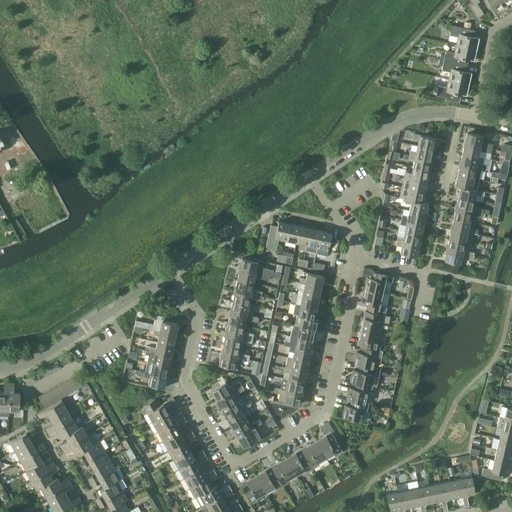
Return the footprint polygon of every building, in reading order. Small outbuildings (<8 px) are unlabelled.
[(498,0),(488,0),(495,11),(503,6),(498,0)] [(451,25),(449,35),(457,36),(455,44),(477,49),(479,37),(475,36),(472,35),(473,29),(469,29),(464,27),(451,25)] [(445,54),(440,54),(439,59),(465,65),(466,59),(470,60),(470,59),(474,60),(477,49),(455,44),(454,52),(446,50),(445,54)] [(449,71),(448,79),(469,84),(472,72),(467,71),(464,70),(465,65),(439,59),(438,64),(442,65),(441,69),(449,71)] [(466,95),(469,84),(448,79),(446,87),(438,85),(436,95),(457,100),(459,94),(462,94),(466,95)] [(392,134),(391,140),(397,141),(399,130),(392,134)] [(464,140),(464,142),(491,148),(492,143),(482,141),(483,135),(467,131),(465,140),(464,140)] [(418,139),(417,145),(434,149),(436,142),(435,141),(436,137),(414,133),(413,138),(418,139)] [(388,150),(393,151),(395,151),(397,141),(391,140),(390,144),(388,150)] [(464,145),(462,153),(484,158),(490,159),(491,153),(490,152),(491,148),(464,142),(463,144),(464,145)] [(511,152),(511,147),(511,145),(507,144),(504,144),(502,145),(501,150),(506,151),(511,152)] [(410,149),(409,154),(431,159),(431,156),(433,155),(434,149),(417,145),(416,151),(410,149)] [(404,153),(403,158),(414,160),(413,166),(430,170),(431,163),(430,162),(431,159),(409,154),(404,153)] [(460,161),(459,163),(481,168),(486,169),(487,164),(482,163),(484,158),(462,153),(460,161)] [(501,166),(499,171),(506,173),(509,163),(503,162),(502,161),(501,166)] [(459,166),(458,174),(479,179),(481,168),(459,163),(459,165),(459,166)] [(428,176),(430,170),(413,166),(411,172),(405,171),(404,175),(426,180),(427,177),(428,176)] [(477,189),(479,179),(458,174),(456,182),(455,182),(455,185),(460,186),(477,189)] [(404,175),(402,186),(425,191),(426,184),(426,183),(426,180),(404,175)] [(400,197),(406,198),(406,197),(422,201),(422,198),(424,197),(425,191),(402,186),(400,197)] [(482,190),(477,189),(460,186),(459,188),(460,188),(458,196),(475,200),(476,194),(481,195),(482,190)] [(385,194),(384,201),(388,202),(389,199),(395,200),(396,196),(385,194)] [(456,204),(455,207),(482,212),(483,208),(473,206),(475,200),(458,196),(456,205),(456,204)] [(405,202),(411,204),(409,210),(426,213),(428,207),(427,205),(427,202),(422,201),(406,197),(406,198),(405,202)] [(455,209),(454,217),(470,221),(475,222),(477,216),(481,217),(482,212),(455,207),(455,209)] [(402,214),(401,219),(423,223),(424,220),(425,220),(426,213),(409,210),(408,215),(402,214)] [(469,227),(470,221),(454,217),(452,226),(451,226),(451,228),(473,233),(476,233),(477,230),(474,229),(474,228),(469,227)] [(422,226),(423,223),(401,219),(400,224),(406,225),(405,230),(422,234),(423,228),(422,226)] [(276,239),(285,241),(289,223),(278,221),(277,226),(271,224),(266,246),(276,249),(278,242),(276,239)] [(285,241),(296,243),(299,225),(289,223),(285,241)] [(310,228),(299,225),(296,243),(306,245),(310,228)] [(305,250),(316,253),(321,230),(310,228),(306,245),(305,250)] [(451,230),(449,238),(471,243),(473,233),(451,228),(450,230),(451,230)] [(332,232),(321,230),(316,253),(327,255),(332,232)] [(420,242),(422,234),(405,230),(404,235),(398,234),(398,235),(397,240),(418,245),(419,243),(420,242)] [(383,237),(382,237),(376,236),(374,243),(381,245),(383,237)] [(469,251),(471,243),(449,238),(447,247),(446,247),(446,249),(473,255),(474,252),(469,251)] [(419,248),(418,247),(418,245),(397,240),(396,245),(401,246),(400,252),(417,256),(419,248)] [(472,259),(473,255),(446,249),(446,251),(444,260),(461,263),(462,257),(472,259)] [(292,257),(282,255),(280,261),(291,263),(292,257)] [(239,267),(239,269),(270,275),(279,277),(280,273),(273,271),(273,269),(260,267),(262,260),(259,259),(248,257),(248,259),(242,258),(240,267),(239,267)] [(314,262),(312,268),(319,270),(323,270),(325,264),(314,262)] [(269,280),(270,275),(239,269),(239,271),(237,279),(253,283),(255,277),(269,280)] [(301,277),(300,282),(322,287),(322,285),(324,276),(307,272),(306,279),(301,277)] [(374,272),(373,277),(367,276),(367,277),(364,289),(384,293),(386,280),(392,282),(393,276),(374,272)] [(407,277),(407,280),(411,286),(414,287),(415,284),(410,278),(407,277)] [(252,289),(253,283),(237,279),(236,288),(235,288),(234,290),(257,295),(257,290),(252,289)] [(321,289),(322,287),(300,282),(299,286),(304,287),(303,294),(319,297),(321,289)] [(367,308),(386,312),(387,307),(389,294),(384,293),(364,289),(361,301),(367,303),(366,308),(367,308)] [(249,304),(250,298),(262,300),(263,296),(261,296),(257,295),(234,290),(234,292),(235,292),(233,300),(249,304)] [(318,306),(317,306),(319,297),(303,294),(301,300),(296,299),(295,303),(317,308),(318,306)] [(248,310),(249,304),(233,300),(231,309),(230,309),(230,311),(252,316),(253,311),(248,310)] [(317,310),(317,308),(295,303),(292,313),(297,314),(314,318),(316,310),(317,310)] [(271,318),(273,310),(266,308),(264,316),(271,318)] [(400,310),(399,317),(407,319),(409,312),(400,310)] [(258,322),(259,317),(252,316),(230,311),(229,313),(230,313),(228,322),(244,325),(246,319),(258,322)] [(365,317),(364,317),(362,328),(380,332),(383,321),(389,323),(390,316),(366,311),(365,317)] [(297,314),(294,325),(317,330),(317,328),(316,328),(318,319),(314,318),(297,314)] [(150,329),(176,335),(177,333),(176,333),(178,324),(162,320),(163,316),(156,315),(154,324),(136,320),(134,325),(150,329)] [(243,331),(244,325),(228,322),(226,330),(225,332),(253,338),(254,334),(243,331)] [(316,332),(317,330),(294,325),(294,326),(292,328),(290,335),(314,340),(316,332)] [(359,345),(366,346),(380,349),(381,342),(378,342),(380,332),(362,328),(360,338),(361,339),(359,345)] [(176,337),(176,335),(150,329),(149,333),(159,335),(157,342),(173,345),(175,337),(176,337)] [(252,342),(253,338),(225,332),(225,334),(224,343),(240,346),(241,340),(252,342)] [(283,345),(290,346),(312,351),(312,349),(314,340),(290,335),(289,341),(284,340),(283,345)] [(150,347),(149,350),(172,356),(172,354),(171,353),(173,345),(157,342),(156,348),(150,347)] [(221,351),(221,353),(243,358),(248,359),(249,354),(238,352),(240,346),(224,343),(222,351),(221,351)] [(312,353),(312,351),(290,346),(289,351),(294,352),(293,358),(309,361),(311,353),(312,353)] [(357,351),(354,363),(362,365),(376,368),(377,367),(374,367),(375,361),(380,362),(383,350),(380,350),(380,349),(366,346),(364,353),(357,351)] [(171,358),(172,356),(149,350),(149,351),(145,350),(144,354),(149,355),(147,361),(169,366),(171,358)] [(236,361),(242,362),(243,358),(221,353),(220,355),(221,355),(219,364),(235,368),(236,361)] [(287,357),(285,367),(307,372),(308,370),(307,370),(309,361),(293,358),(287,357)] [(147,361),(145,372),(167,376),(168,375),(167,374),(169,366),(147,361)] [(255,361),(252,373),(258,375),(259,370),(261,362),(255,361)] [(350,381),(358,382),(372,386),(373,385),(370,384),(372,374),(375,375),(376,368),(362,365),(360,371),(353,369),(350,381)] [(307,374),(307,372),(285,367),(284,372),(289,373),(288,379),(304,382),(306,374),(307,374)] [(167,378),(167,376),(145,372),(140,371),(139,376),(149,378),(148,384),(164,388),(166,378),(167,378)] [(82,386),(76,375),(71,378),(77,389),(82,386)] [(71,378),(65,381),(71,392),(77,389),(71,378)] [(303,391),(304,382),(288,379),(282,378),(281,379),(280,382),(282,383),(280,388),(303,393),(303,391)] [(71,392),(65,381),(60,384),(66,395),(71,392)] [(220,384),(211,389),(215,397),(215,398),(216,399),(241,385),(240,382),(237,382),(228,387),(225,381),(220,384)] [(0,415),(9,415),(9,413),(9,383),(4,382),(4,391),(0,391),(0,415)] [(346,398),(354,400),(369,403),(366,402),(368,392),(371,392),(372,386),(358,382),(357,389),(349,387),(346,398)] [(9,383),(9,413),(10,413),(10,410),(20,411),(20,392),(14,392),(14,383),(9,383)] [(60,384),(54,387),(60,398),(66,395),(60,384)] [(241,385),(216,399),(217,401),(222,409),(236,400),(241,398),(237,392),(243,389),(241,385)] [(511,388),(501,386),(499,393),(511,395),(511,391),(511,388)] [(60,398),(54,387),(49,391),(55,401),(60,398)] [(302,395),(303,393),(280,388),(274,387),(273,391),(280,393),(278,399),(300,404),(302,395)] [(49,391),(43,394),(49,404),(55,401),(49,391)] [(44,407),(49,404),(43,394),(38,397),(44,407)] [(146,412),(152,422),(169,412),(166,407),(175,401),(173,397),(160,404),(156,398),(142,405),(146,412)] [(61,400),(37,413),(40,418),(48,413),(51,418),(67,409),(66,408),(62,401),(64,400),(63,398),(61,400)] [(236,400),(222,409),(226,416),(225,416),(226,418),(246,407),(250,405),(248,401),(239,406),(236,400)] [(367,410),(369,403),(354,400),(353,406),(345,405),(342,416),(362,421),(365,410),(367,410)] [(246,407),(226,418),(227,420),(228,420),(232,427),(246,419),(244,414),(248,411),(246,407)] [(53,423),(46,428),(48,432),(74,418),(73,416),(71,417),(68,411),(67,409),(51,418),(53,423)] [(169,412),(152,422),(157,431),(184,416),(182,412),(172,418),(169,412)] [(157,431),(162,441),(180,431),(177,426),(186,420),(184,416),(157,431)] [(499,416),(496,426),(501,428),(511,430),(511,418),(504,417),(499,416)] [(276,423),(272,417),(265,421),(269,428),(276,423)] [(75,419),(74,418),(48,432),(51,436),(58,432),(61,437),(65,435),(82,426),(81,425),(77,428),(73,420),(75,419)] [(246,419),(232,427),(237,435),(236,435),(237,437),(257,426),(262,423),(259,419),(250,424),(246,419)] [(478,422),(475,432),(482,434),(484,426),(487,427),(487,424),(478,422)] [(60,444),(63,449),(89,434),(88,433),(86,434),(82,426),(65,435),(68,440),(60,444)] [(257,426),(237,437),(238,439),(239,439),(243,447),(258,439),(262,436),(257,426)] [(511,430),(501,428),(499,438),(511,441),(511,430)] [(180,431),(162,441),(168,450),(185,440),(180,431)] [(10,442),(15,451),(31,442),(26,432),(10,442)] [(326,435),(317,440),(326,457),(335,451),(337,454),(343,451),(332,432),(326,435)] [(89,434),(63,449),(65,453),(73,449),(76,454),(83,450),(92,445),(92,444),(88,437),(90,436),(89,434)] [(494,437),(493,441),(498,442),(496,449),(511,452),(511,441),(499,438),(494,437)] [(92,445),(83,450),(88,459),(107,449),(106,447),(104,449),(99,441),(99,440),(92,444),(92,445)] [(168,450),(173,460),(190,450),(185,440),(168,450)] [(307,446),(301,450),(312,469),(318,465),(317,462),(326,457),(317,440),(307,446)] [(15,451),(21,461),(37,451),(31,442),(15,451)] [(107,451),(107,449),(88,459),(94,469),(110,459),(105,452),(107,451)] [(511,452),(496,449),(494,460),(511,464),(511,461),(511,452)] [(190,450),(173,460),(179,469),(196,459),(190,450)] [(196,453),(199,458),(205,454),(203,450),(196,453)] [(296,452),(286,458),(295,475),(303,470),(305,472),(312,469),(301,450),(296,452)] [(21,461),(26,470),(42,461),(37,451),(21,461)] [(277,463),(272,467),(282,485),(288,482),(286,479),(295,475),(286,458),(277,463)] [(115,469),(110,459),(94,469),(99,478),(115,469)] [(179,469),(184,479),(201,469),(196,459),(179,469)] [(482,468),(480,475),(501,480),(503,473),(509,475),(511,466),(511,461),(511,464),(494,460),(491,470),(482,468)] [(26,470),(31,479),(55,466),(53,461),(45,466),(42,461),(26,470)] [(37,489),(41,487),(40,486),(53,479),(50,474),(58,470),(55,466),(31,479),(37,489)] [(276,489),(282,485),(272,467),(266,470),(256,475),(265,491),(275,486),(276,489)] [(207,472),(210,477),(216,473),(214,468),(207,472)] [(115,469),(99,478),(104,487),(116,480),(117,481),(121,479),(120,478),(116,471),(115,469)] [(201,469),(184,479),(189,488),(207,478),(210,477),(207,472),(203,473),(201,469)] [(256,497),(265,491),(256,475),(247,481),(241,484),(252,503),(258,499),(256,497)] [(476,493),(472,476),(461,478),(465,496),(467,495),(476,493)] [(41,487),(46,496),(70,482),(67,478),(60,482),(57,477),(53,479),(40,486),(41,487)] [(207,478),(189,488),(195,498),(212,488),(211,487),(207,478)] [(465,496),(461,478),(451,480),(454,498),(463,496),(464,501),(466,501),(468,500),(467,495),(465,496)] [(162,479),(157,482),(160,488),(165,485),(162,479)] [(104,487),(100,489),(106,499),(124,489),(123,487),(121,488),(117,481),(116,480),(104,487)] [(454,498),(451,480),(440,483),(444,500),(446,500),(454,498)] [(72,487),(70,482),(46,496),(51,505),(68,496),(65,491),(72,487)] [(429,485),(433,502),(441,501),(442,506),(447,505),(446,500),(444,500),(440,483),(429,485)] [(212,488),(195,498),(200,507),(205,504),(231,489),(229,485),(219,490),(216,484),(211,487),(212,488)] [(433,502),(429,485),(419,487),(422,505),(425,504),(433,502)] [(422,505),(419,487),(408,489),(412,507),(420,505),(421,510),(423,510),(426,509),(425,504),(422,505)] [(309,488),(305,490),(309,498),(313,495),(309,488)] [(124,489),(106,499),(111,508),(123,501),(124,502),(128,500),(127,499),(123,492),(125,490),(124,489)] [(224,498),(234,493),(231,489),(205,504),(209,511),(212,511),(227,504),(224,498)] [(412,507),(408,489),(397,491),(401,509),(403,509),(412,507)] [(397,491),(387,494),(390,511),(399,509),(399,511),(403,511),(403,509),(401,509),(397,491)] [(78,496),(70,501),(68,496),(51,505),(55,511),(61,511),(81,501),(78,496)] [(148,500),(153,509),(157,507),(152,498),(148,500)] [(176,500),(171,504),(174,509),(179,506),(176,500)] [(111,508),(107,510),(108,511),(126,511),(131,510),(130,508),(128,509),(124,502),(123,501),(111,508)] [(233,507),(235,511),(242,508),(240,503),(233,507)]
